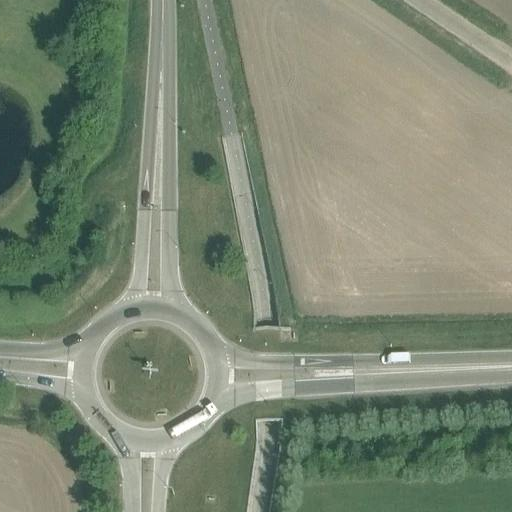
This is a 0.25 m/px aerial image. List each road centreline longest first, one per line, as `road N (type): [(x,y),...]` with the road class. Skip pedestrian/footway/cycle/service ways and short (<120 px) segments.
road 1 (tertiary): [(157,179),(160,0)]
road 2 (primary): [(210,406),(233,395),(380,372)]
road 3 (primary): [(380,372),(214,353)]
road 4 (tertiary): [(177,312),(157,179)]
road 5 (tertiary): [(157,179),(128,310)]
road 6 (primary): [(511,368),(380,372)]
